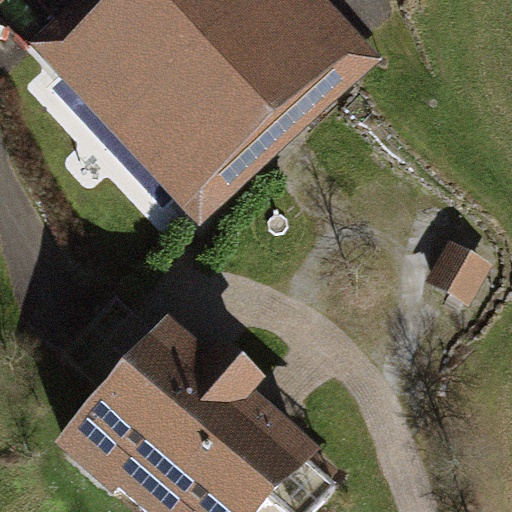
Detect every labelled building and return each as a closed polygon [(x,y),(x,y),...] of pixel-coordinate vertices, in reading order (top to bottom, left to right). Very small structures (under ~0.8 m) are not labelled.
[(82,0),(31,48),(175,203),(200,181),(79,50),(133,0),(277,0),(333,60),(358,37),(324,0),(82,0)] [(277,0),(133,0),(79,50),(200,181),(201,182),(333,60),(277,0)] [(175,203),(101,270),(124,290),(192,228),(200,237),(273,170),(270,166),(382,62),(358,37),(333,60),(201,182),(200,181),(175,203)] [(483,272),(453,254),(436,284),(466,301),(483,272)] [(113,403),(164,344),(116,303),(65,361),(113,403)] [(113,403),(68,454),(113,493),(138,465),(192,511),(260,511),(268,503),(278,511),(317,511),(336,491),(304,463),(306,460),(241,404),(255,388),(221,359),(207,375),(167,340),(164,344),(113,403)]
